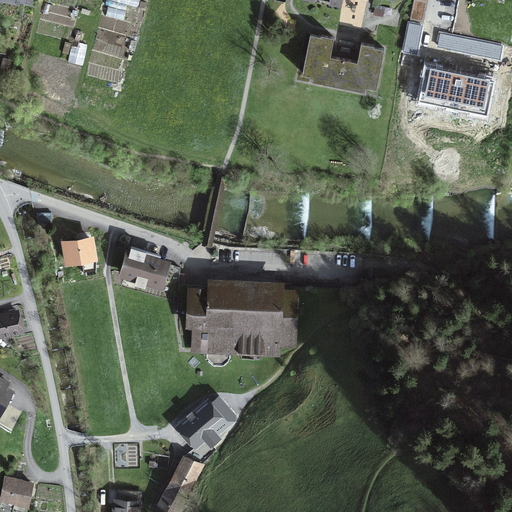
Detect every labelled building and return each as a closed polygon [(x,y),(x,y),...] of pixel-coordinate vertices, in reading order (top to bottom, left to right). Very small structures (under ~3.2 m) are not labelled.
[(119,82),(139,0),(106,0),(88,74),(119,82)] [(414,0),(410,18),(423,21),(426,0),(414,0)] [(60,14),(58,22),(67,24),(71,7),(51,3),(49,12),(60,14)] [(454,23),(456,12),(456,11),(444,8),(441,22),(454,25),(454,23)] [(456,12),(454,23),(466,26),(468,15),(456,12)] [(374,46),(374,45),(361,42),(357,61),(330,55),(334,37),(321,34),(321,35),(310,33),(302,73),(313,75),(312,80),(354,89),(364,90),(365,85),(376,87),(384,48),(374,46)] [(88,46),(73,42),(69,61),(83,64),(88,46)] [(1,68),(9,70),(11,60),(4,58),(1,68)] [(425,66),(418,100),(486,114),(493,80),(425,66)] [(227,176),(217,174),(203,244),(212,246),(227,176)] [(39,226),(50,224),(52,212),(36,213),(39,226)] [(76,241),(65,243),(68,261),(93,257),(89,232),(75,234),(76,241)] [(142,250),(132,247),(124,273),(159,283),(165,262),(156,259),(156,257),(141,253),(142,250)] [(189,288),(187,324),(194,324),(193,349),(278,353),(279,344),(294,345),(297,290),(282,289),(282,286),(210,282),(209,289),(189,288)] [(6,316),(0,316),(0,338),(10,336),(9,332),(20,330),(15,310),(5,312),(6,316)] [(0,377),(0,410),(11,391),(0,385),(0,378),(0,377)] [(210,443),(217,437),(216,436),(230,425),(211,402),(197,413),(195,411),(188,416),(191,419),(183,425),(196,441),(204,434),(210,441),(203,448),(209,454),(215,448),(210,443)] [(162,511),(170,511),(181,493),(186,496),(203,464),(184,455),(156,509),(162,511)] [(26,504),(31,481),(7,477),(2,499),(26,504)] [(113,507),(117,508),(116,511),(139,511),(141,503),(136,502),(137,496),(118,494),(118,501),(114,500),(113,507)] [(96,511),(105,511),(103,501),(95,503),(96,511)]
